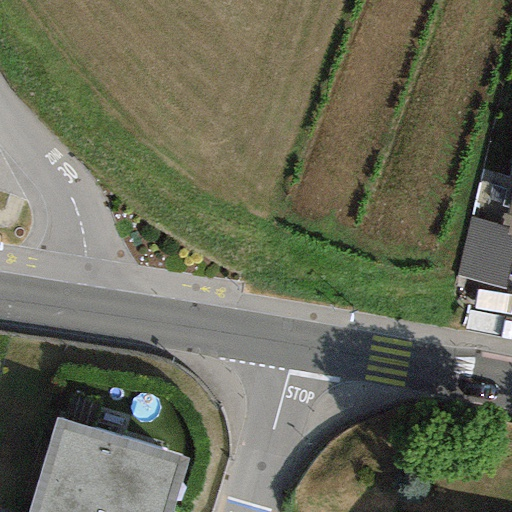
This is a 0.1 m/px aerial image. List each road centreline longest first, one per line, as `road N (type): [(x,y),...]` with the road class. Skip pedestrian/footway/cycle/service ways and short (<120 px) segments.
road 1 (unclassified): [(120,301),(0,100)]
road 2 (tertiary): [(511,375),(299,335)]
road 3 (residential): [(250,511),(299,335)]
road 4 (tertiary): [(299,335),(120,301)]
road 5 (tertiary): [(120,301),(0,278)]
